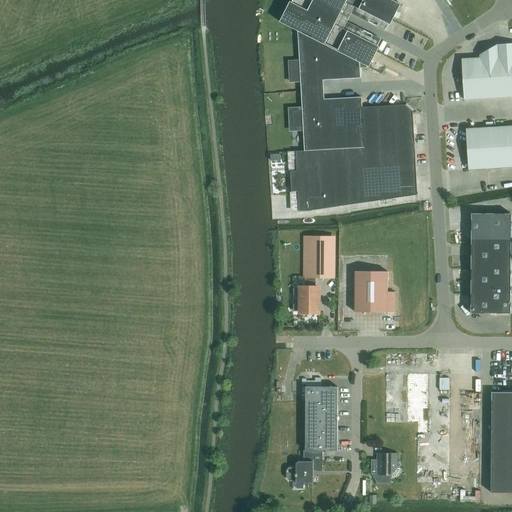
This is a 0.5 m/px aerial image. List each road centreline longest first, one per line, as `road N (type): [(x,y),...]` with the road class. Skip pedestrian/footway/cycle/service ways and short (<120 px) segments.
road 1 (unclassified): [(447,343),(429,63),(504,7)]
road 2 (unclassified): [(447,343),(293,344)]
